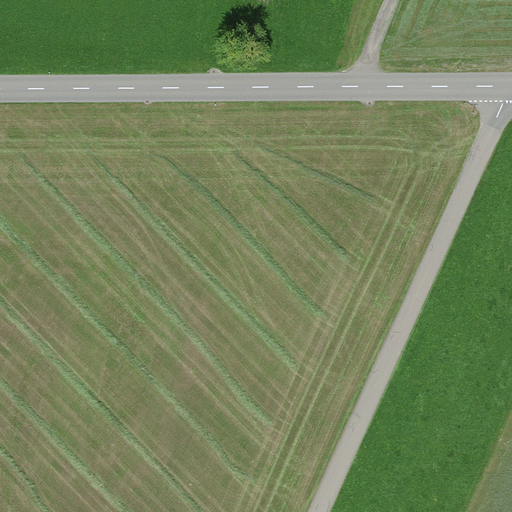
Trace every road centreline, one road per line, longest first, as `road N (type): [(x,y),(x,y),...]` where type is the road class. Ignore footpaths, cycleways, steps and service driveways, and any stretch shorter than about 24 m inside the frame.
road 1 (tertiary): [(511,86),(0,90)]
road 2 (unclassified): [(317,511),(511,86)]
